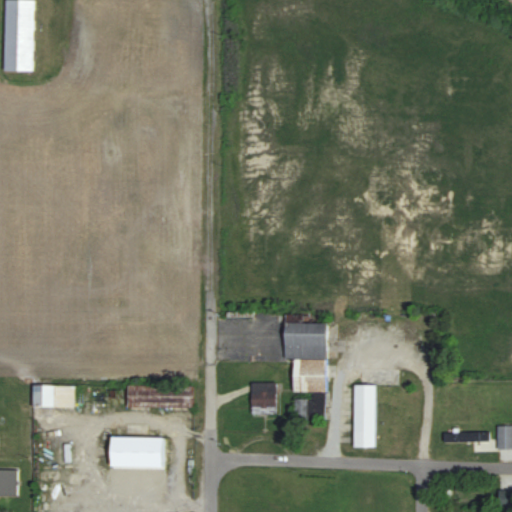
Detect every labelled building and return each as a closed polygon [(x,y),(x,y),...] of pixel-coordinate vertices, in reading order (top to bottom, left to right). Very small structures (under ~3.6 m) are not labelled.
[(37,0),(8,0),(9,72),(37,72),(37,0)] [(288,358),(298,358),(297,391),(330,392),(331,320),(289,320),(288,358)] [(280,413),(280,382),(255,382),(255,413),(280,413)] [(379,383),(358,383),(358,446),(379,446),(379,383)] [(79,384),(37,384),(37,407),(79,407),(79,384)] [(196,384),(132,384),(132,408),(196,408),(196,384)] [(327,418),(327,395),(298,395),(298,418),(327,418)] [(511,424),(500,425),(500,448),(511,447),(511,424)] [(167,437),(116,437),(116,467),(167,467),(167,437)] [(20,469),(0,468),(0,494),(20,495),(20,469)]
